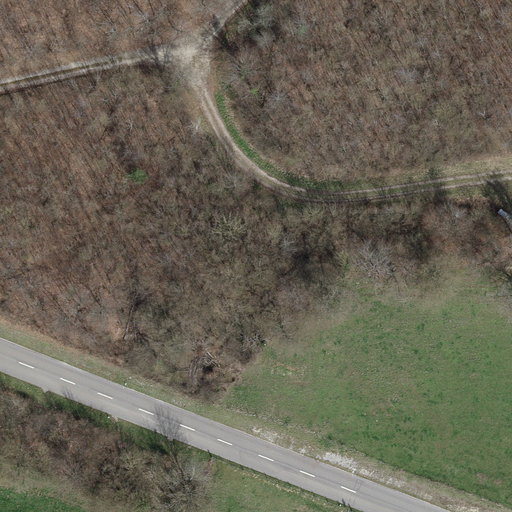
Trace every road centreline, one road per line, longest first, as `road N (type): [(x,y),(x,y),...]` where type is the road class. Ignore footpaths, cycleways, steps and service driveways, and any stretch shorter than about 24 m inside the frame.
road 1 (track): [(0,87),(197,50),(205,111),(240,160),(282,190),(334,201),(511,173)]
road 2 (secondary): [(395,511),(0,355)]
